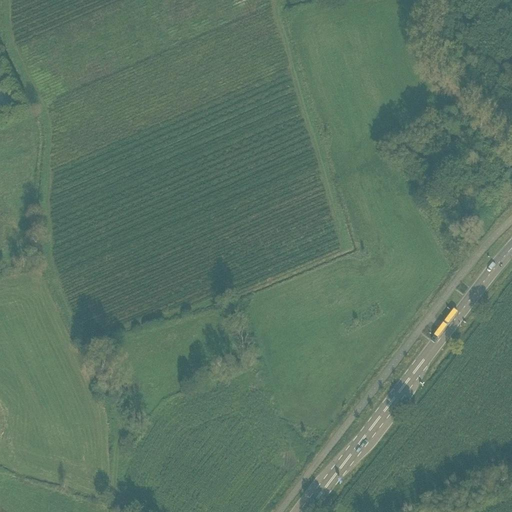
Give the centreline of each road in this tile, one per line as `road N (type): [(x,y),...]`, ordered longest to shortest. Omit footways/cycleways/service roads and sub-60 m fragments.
road 1 (primary): [(307,511),(511,249)]
road 2 (track): [(116,511),(104,399),(46,261),(29,258)]
road 3 (track): [(511,144),(431,67),(438,0)]
